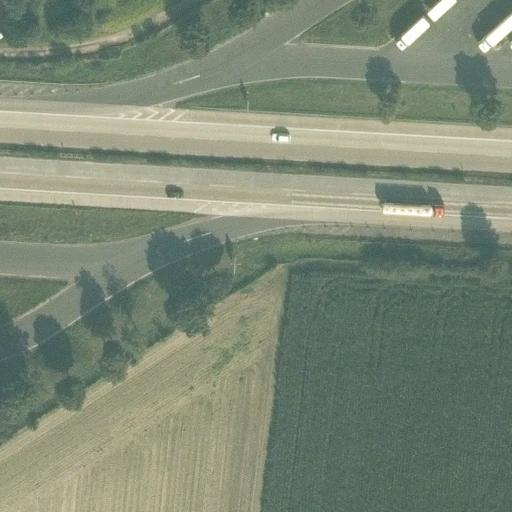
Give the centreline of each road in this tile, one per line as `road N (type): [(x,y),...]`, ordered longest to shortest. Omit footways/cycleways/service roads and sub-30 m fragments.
road 1 (motorway): [(0,172),(511,201)]
road 2 (motorway): [(511,155),(0,126)]
road 3 (track): [(0,49),(94,45),(186,0)]
